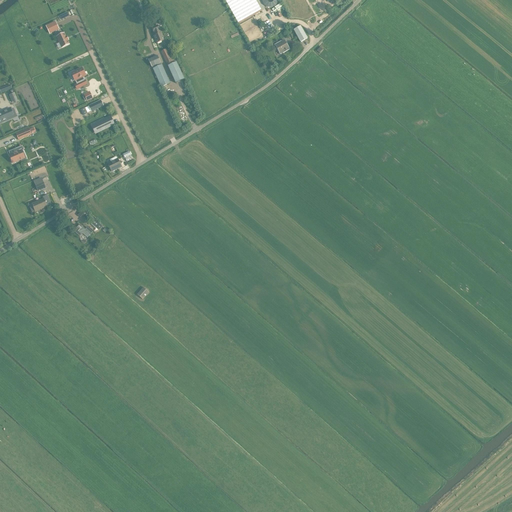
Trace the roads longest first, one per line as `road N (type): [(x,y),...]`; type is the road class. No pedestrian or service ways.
road 1 (unclassified): [(143,162),(266,86),(359,0)]
road 2 (residential): [(71,9),(143,162)]
road 3 (unclassified): [(17,240),(143,162)]
